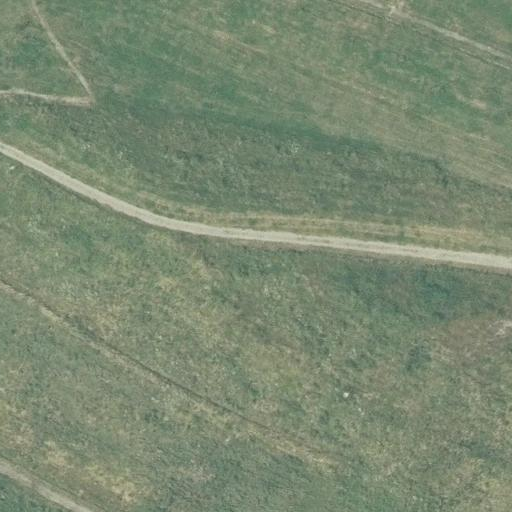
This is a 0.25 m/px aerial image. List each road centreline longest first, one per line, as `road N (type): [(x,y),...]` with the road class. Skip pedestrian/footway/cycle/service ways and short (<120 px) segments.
road 1 (track): [(511,261),(177,224),(134,212),(0,146)]
road 2 (track): [(337,0),(511,63)]
